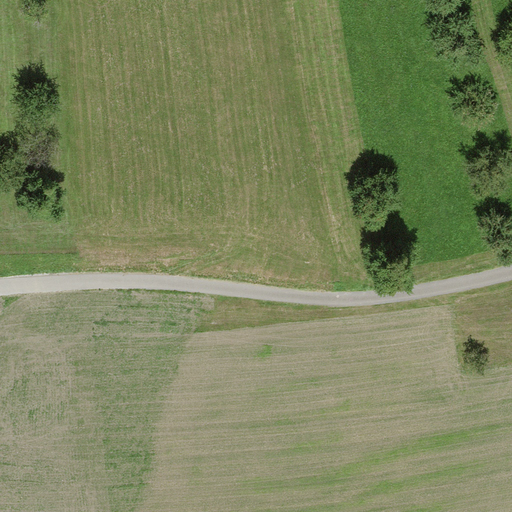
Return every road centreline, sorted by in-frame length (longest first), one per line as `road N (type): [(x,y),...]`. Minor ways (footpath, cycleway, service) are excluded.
road 1 (residential): [(511,274),(439,292),(326,300),(205,285)]
road 2 (track): [(0,289),(205,285)]
